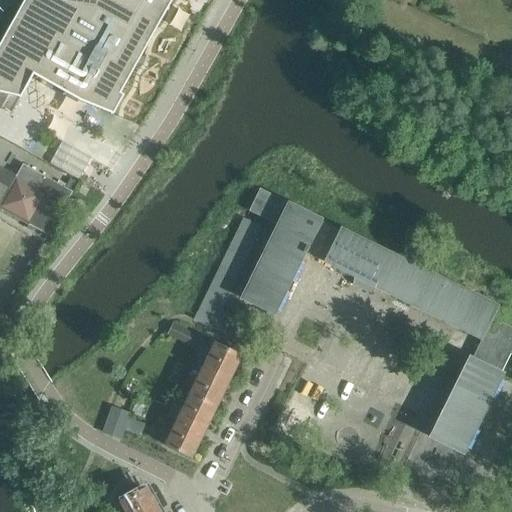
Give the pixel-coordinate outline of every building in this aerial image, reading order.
[(34,0),(0,61),(0,101),(14,104),(6,118),(16,123),(38,84),(43,87),(43,91),(65,104),(69,102),(84,110),(117,124),(128,105),(125,103),(182,0),(133,0),(129,5),(120,0),(34,0)] [(62,141),(51,163),(81,177),(91,155),(62,141)] [(16,177),(0,204),(0,209),(47,236),(48,236),(73,192),(23,164),(16,177)] [(440,403),(446,409),(432,438),(463,453),(502,376),(500,375),(511,350),(511,328),(491,318),(496,308),(342,232),(341,233),(320,223),(321,221),(290,206),(291,205),(260,190),(249,212),(279,226),(243,299),(274,315),(304,255),(306,256),(308,252),(327,261),(326,263),(355,277),(354,286),(355,286),(369,293),(370,294),(376,287),(480,339),(481,337),(483,338),(472,361),(470,360),(456,389),(448,387),(447,388),(440,402),(440,403)] [(220,270),(209,294),(224,302),(236,278),(220,270)] [(170,329),(166,336),(188,347),(193,336),(174,326),(172,325),(170,329)] [(199,379),(191,396),(216,408),(225,391),(233,374),(241,357),(216,345),(207,362),(199,379)] [(174,430),(166,447),(192,459),(200,442),(202,437),(207,429),(208,425),(216,408),(191,396),(183,413),(174,430)] [(135,402),(130,414),(142,419),(147,407),(135,402)] [(103,433),(120,439),(123,431),(125,427),(128,419),(129,414),(112,408),(103,433)] [(125,427),(123,431),(136,435),(137,433),(141,423),(128,419),(125,427)] [(132,485),(116,494),(121,504),(125,511),(158,511),(155,506),(148,493),(146,490),(138,494),(132,485)]
